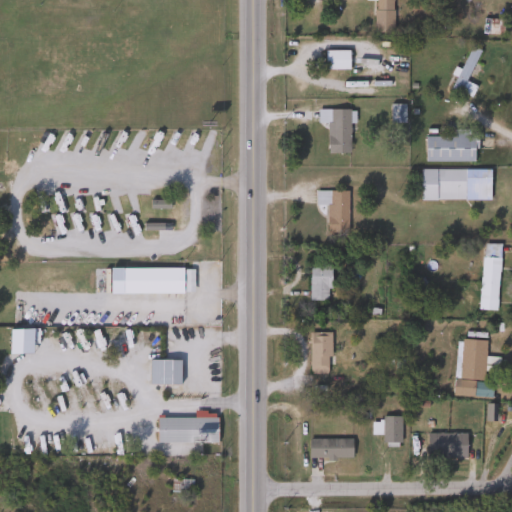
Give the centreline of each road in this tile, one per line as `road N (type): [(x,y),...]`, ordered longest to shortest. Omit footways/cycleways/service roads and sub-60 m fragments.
road 1 (secondary): [(252,511),(252,0)]
road 2 (residential): [(252,491),(511,493)]
